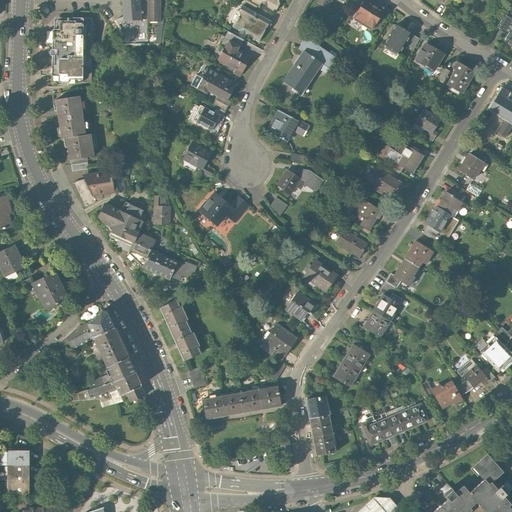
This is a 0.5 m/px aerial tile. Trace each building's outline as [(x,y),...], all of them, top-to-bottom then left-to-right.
[(159,0),(147,0),(147,20),(160,21),(159,0)] [(258,0),(276,9),(279,4),(278,2),(279,0),(258,0)] [(329,11),(334,0),(319,0),(317,5),(329,11)] [(245,1),(242,6),(253,12),(256,6),(245,1)] [(364,2),(354,19),(371,29),(382,12),(364,2)] [(140,5),(123,7),(123,18),(128,18),(134,21),(141,21),(140,5)] [(253,12),(242,6),(239,12),(240,16),(234,28),(257,41),(269,21),(253,12)] [(511,20),(506,17),(497,30),(503,34),(511,21),(511,20)] [(90,84),(91,19),(61,19),(60,29),(52,29),(51,75),(55,75),(55,83),(90,84)] [(410,35),(395,26),(382,46),(398,56),(404,46),(410,35)] [(298,49),(302,52),(320,65),(329,70),(336,60),(315,45),(318,40),(309,33),(298,49)] [(424,44),(410,35),(404,46),(418,54),(424,44)] [(240,48),(229,43),(227,47),(225,46),(218,61),(235,70),(233,74),(239,77),(248,60),(237,55),(240,48)] [(443,55),(424,44),(418,54),(414,61),(433,72),(443,55)] [(302,52),(282,81),(300,94),(320,65),(302,52)] [(474,72),(456,61),(452,67),(455,69),(445,85),(460,94),(474,72)] [(233,83),(208,68),(196,88),(203,92),(205,89),(217,96),(224,100),(233,83)] [(450,72),(444,68),(437,81),(443,84),(450,72)] [(500,90),(488,110),(505,120),(511,124),(511,123),(511,104),(504,100),(507,94),(500,90)] [(62,138),(67,137),(85,135),(79,96),(56,99),(62,138)] [(211,105),(223,112),(228,102),(224,100),(217,96),(211,105)] [(222,119),(201,107),(193,121),(214,133),(222,119)] [(441,120),(424,109),(415,123),(425,129),(432,134),(433,132),(441,120)] [(309,127),(278,111),(267,132),(285,141),(291,131),(303,137),(309,127)] [(505,120),(496,135),(503,139),(511,124),(505,120)] [(411,129),(421,135),(425,129),(415,123),(411,129)] [(437,134),(433,132),(432,134),(425,129),(421,135),(431,142),(437,134)] [(90,134),(85,135),(67,137),(70,160),(93,157),(90,134)] [(210,152),(192,142),(184,157),(202,166),(203,165),(210,152)] [(400,155),(394,164),(402,169),(411,175),(422,157),(399,143),(393,151),(400,155)] [(474,149),(471,155),(483,163),(487,156),(474,149)] [(291,154),(289,162),(300,164),(302,156),(291,154)] [(471,155),(468,154),(458,171),(473,180),(483,163),(471,155)] [(202,166),(200,170),(207,174),(210,169),(203,165),(202,166)] [(395,200),(404,187),(394,181),(376,169),(367,183),(395,200)] [(402,169),(394,181),(404,187),(411,175),(402,169)] [(306,183),(287,170),(276,185),(289,195),(296,187),(300,190),(306,183)] [(110,173),(83,177),(85,180),(91,194),(112,191),(110,173)] [(95,203),(91,194),(85,180),(74,183),(84,207),(95,203)] [(228,204),(212,191),(196,210),(214,225),(223,214),(233,221),(247,205),(236,195),(228,204)] [(445,192),(435,208),(449,216),(453,209),(457,211),(462,203),(445,192)] [(159,196),(155,196),(153,225),(169,226),(170,207),(159,206),(159,196)] [(7,197),(0,198),(0,228),(10,226),(7,214),(11,213),(7,197)] [(382,212),(361,199),(352,214),(357,217),(354,222),(368,230),(376,218),(378,219),(382,212)] [(125,202),(122,212),(139,220),(143,210),(125,202)] [(129,241),(133,243),(139,233),(143,222),(139,220),(122,212),(105,204),(99,218),(111,233),(110,235),(123,241),(128,243),(129,241)] [(439,232),(449,216),(435,208),(425,224),(430,227),(439,232)] [(341,236),(337,243),(341,246),(352,253),(359,257),(367,245),(350,233),(352,230),(347,226),(346,228),(342,226),(337,234),(341,236)] [(23,230),(8,234),(13,245),(15,249),(28,241),(23,230)] [(155,241),(139,233),(133,243),(128,253),(134,259),(135,260),(143,268),(151,250),(155,241)] [(416,241),(405,258),(419,266),(422,261),(426,263),(433,252),(416,241)] [(24,267),(15,249),(13,245),(0,250),(0,271),(3,277),(24,267)] [(334,257),(345,264),(352,253),(341,246),(334,257)] [(177,262),(151,250),(143,268),(155,273),(170,280),(171,277),(177,262)] [(395,276),(394,277),(402,281),(410,286),(415,278),(413,276),(419,266),(405,258),(395,276)] [(337,275),(315,260),(304,276),(325,291),(337,275)] [(184,264),(177,262),(171,277),(175,279),(178,280),(179,277),(184,278),(190,276),(191,274),(193,274),(196,266),(185,262),(184,264)] [(68,298),(54,271),(33,282),(46,309),(68,298)] [(392,274),(387,283),(397,289),(402,281),(394,277),(395,276),(392,274)] [(240,285),(237,279),(232,282),(235,288),(240,285)] [(384,295),(391,299),(397,289),(387,283),(381,292),(384,295)] [(313,304),(298,294),(287,309),(301,320),(313,304)] [(384,295),(375,311),(392,321),(402,305),(391,299),(384,295)] [(161,307),(172,334),(189,327),(178,300),(161,307)] [(101,311),(87,324),(91,332),(93,336),(115,327),(107,312),(101,311)] [(382,338),(392,321),(375,311),(365,328),(371,331),(382,338)] [(278,346),(275,351),(284,357),(296,339),(275,324),(266,337),(278,346)] [(357,331),(367,337),(371,331),(365,328),(360,325),(357,331)] [(128,358),(115,327),(93,336),(94,338),(106,367),(128,358)] [(201,353),(189,327),(172,334),(184,361),(201,353)] [(508,342),(511,337),(511,336),(509,333),(502,328),(498,333),(508,342)] [(68,344),(72,350),(94,338),(93,336),(91,332),(89,334),(88,332),(68,344)] [(511,353),(496,336),(487,344),(506,364),(511,358),(511,353)] [(506,364),(487,344),(479,351),(488,361),(497,370),(498,371),(506,364)] [(353,345),(344,361),(361,372),(371,355),(353,345)] [(270,358),(275,360),(279,364),(284,357),(275,351),(270,358)] [(134,373),(128,358),(106,367),(109,374),(112,382),(134,373)] [(275,360),(265,375),(275,382),(285,367),(279,364),(275,360)] [(472,360),(457,372),(462,378),(464,376),(477,366),(472,360)] [(351,388),(361,372),(344,361),(334,378),(351,388)] [(484,365),(492,374),(497,370),(488,361),(484,365)] [(467,380),(474,388),(481,382),(483,385),(489,381),(477,366),(464,376),(467,380)] [(202,367),(189,372),(195,389),(208,384),(202,367)] [(140,386),(134,373),(112,382),(115,389),(118,396),(125,394),(140,386)] [(92,382),(95,389),(112,382),(109,374),(92,382)] [(462,384),(456,388),(461,396),(468,392),(474,388),(467,380),(462,384)] [(440,385),(431,390),(441,409),(455,402),(456,404),(463,400),(461,396),(456,388),(452,381),(441,387),(440,385)] [(115,389),(112,382),(95,389),(86,393),(89,400),(115,389)] [(145,395),(140,386),(125,394),(128,403),(145,395)] [(278,386),(258,389),(262,410),(282,406),(278,386)] [(258,389),(239,393),(243,413),(262,410),(258,389)] [(239,393),(220,396),(224,416),(243,413),(239,393)] [(205,419),(224,416),(220,396),(201,399),(205,419)] [(305,399),(308,418),(328,414),(325,396),(305,399)] [(421,403),(409,407),(416,425),(428,420),(421,403)] [(409,407),(398,412),(405,430),(416,425),(409,407)] [(393,434),(405,430),(398,412),(386,417),(393,434)] [(332,433),(328,414),(308,418),(312,437),(332,433)] [(386,417),(374,422),(382,439),(393,434),(386,417)] [(370,444),(382,439),(374,422),(363,427),(370,444)] [(335,451),(332,433),(312,437),(315,454),(335,451)] [(289,441),(279,443),(283,463),(292,461),(289,441)] [(0,465),(7,466),(28,466),(29,466),(29,451),(1,451),(1,463),(0,463),(0,465)] [(490,482),(502,472),(486,453),(472,466),(484,480),(486,478),(490,482)] [(7,480),(9,480),(28,481),(28,466),(7,466),(7,480)] [(449,500),(440,508),(443,511),(511,511),(511,503),(511,504),(505,497),(511,490),(511,483),(509,480),(497,490),(490,482),(486,478),(484,480),(469,492),(464,486),(455,493),(448,485),(441,491),(449,500)] [(28,495),(28,481),(9,480),(9,488),(8,488),(8,495),(28,495)] [(404,511),(406,510),(398,501),(392,496),(374,496),(355,511),(404,511)]
